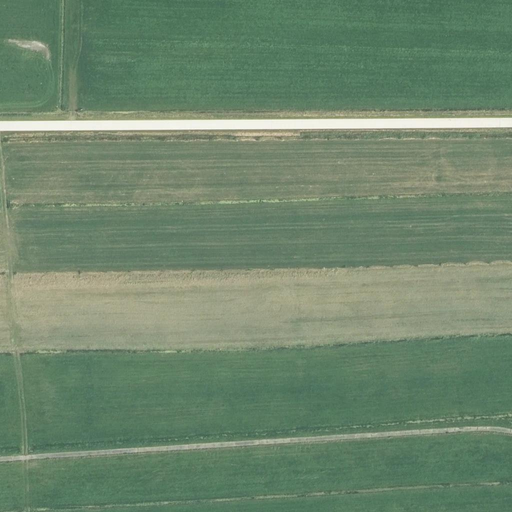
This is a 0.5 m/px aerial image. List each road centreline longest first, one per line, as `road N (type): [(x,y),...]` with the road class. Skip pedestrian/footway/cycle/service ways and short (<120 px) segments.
road 1 (track): [(0,458),(511,432)]
road 2 (unclassified): [(0,125),(511,123)]
